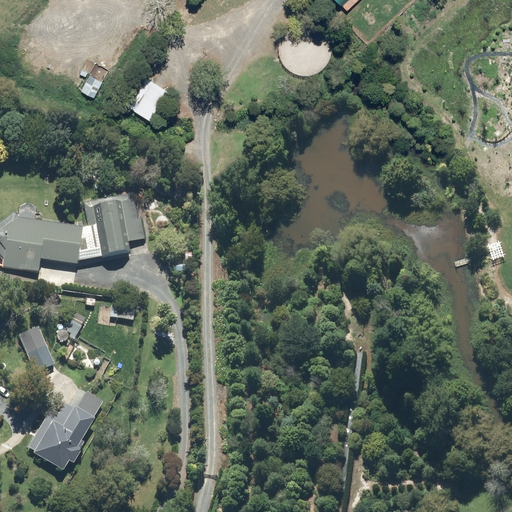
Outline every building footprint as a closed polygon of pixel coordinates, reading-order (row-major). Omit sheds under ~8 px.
[(146,75),(129,103),(152,117),(170,89),(146,75)] [(84,229),(19,219),(15,214),(0,224),(0,253),(5,260),(4,267),(39,272),(41,260),(78,265),(78,263),(130,253),(128,243),(144,240),(141,220),(138,221),(133,195),(85,204),(89,228),(84,229)] [(110,319),(134,322),(135,309),(112,306),(110,319)] [(39,328),(19,336),(35,374),(55,366),(39,328)] [(57,416),(52,413),(30,450),(65,472),(70,464),(73,465),(85,447),(81,444),(105,405),(82,391),(71,409),(65,404),(57,416)]
